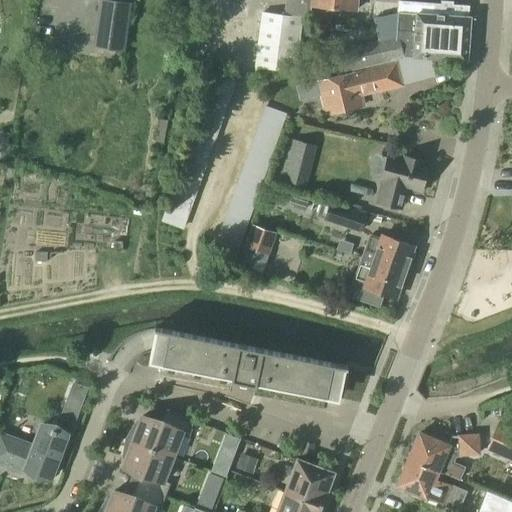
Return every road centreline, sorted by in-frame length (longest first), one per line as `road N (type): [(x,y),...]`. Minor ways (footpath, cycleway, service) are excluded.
road 1 (residential): [(379,435),(443,269),(487,89)]
road 2 (residential): [(111,374),(379,435)]
road 3 (residential): [(111,374),(56,511)]
